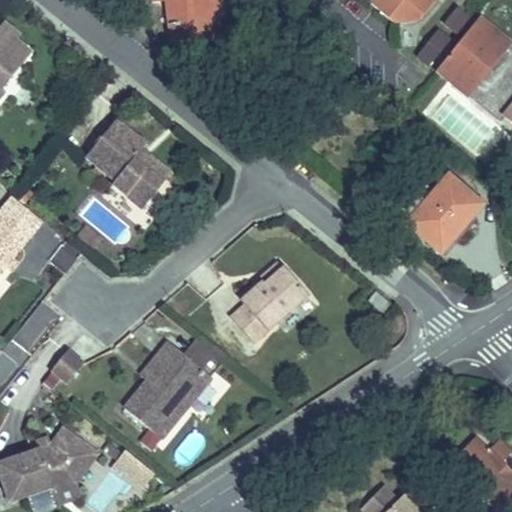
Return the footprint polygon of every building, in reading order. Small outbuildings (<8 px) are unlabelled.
[(219,39),(215,0),(152,0),(152,3),(167,2),(171,44),(219,39)] [(374,0),(370,4),(392,23),(420,21),(437,0),(374,0)] [(468,19),(457,9),(444,25),(456,34),(468,19)] [(478,20),(437,71),(468,96),(509,45),(478,20)] [(0,99),(4,94),(1,91),(30,54),(15,41),(18,37),(4,25),(0,30),(0,99)] [(428,66),(448,40),(439,32),(418,58),(428,66)] [(202,74),(222,50),(216,45),(206,57),(194,48),(184,59),(202,74)] [(116,120),(86,157),(115,182),(112,185),(142,210),(171,174),(149,156),(147,159),(139,153),(146,145),(116,120)] [(149,156),(142,150),(139,153),(147,159),(149,156)] [(394,214),(440,254),(481,206),(448,177),(434,193),(421,182),(394,214)] [(32,238),(43,224),(11,198),(0,211),(7,217),(32,238)] [(14,260),(32,238),(7,217),(0,225),(0,276),(7,268),(14,260)] [(14,260),(7,268),(13,273),(20,264),(14,260)] [(277,262),(257,279),(262,285),(282,268),(277,262)] [(308,297),(282,268),(262,285),(261,284),(241,301),(245,306),(231,318),(254,344),(308,297)] [(389,305),(375,293),(368,301),(383,313),(389,305)] [(183,356),(201,371),(213,356),(195,341),(183,356)] [(211,379),(201,371),(183,356),(168,344),(156,358),(163,364),(147,383),(125,410),(161,440),(211,379)] [(83,364),(67,352),(51,371),(67,384),(83,364)] [(140,377),(147,383),(163,364),(156,358),(140,377)] [(97,455),(62,430),(50,448),(51,452),(42,456),(40,451),(38,452),(0,465),(0,476),(9,503),(27,496),(74,480),(76,485),(97,455)] [(189,462),(207,444),(197,435),(180,453),(189,462)] [(38,452),(40,451),(42,456),(51,452),(50,448),(47,439),(35,443),(38,452)] [(502,464),(490,452),(478,440),(450,468),(494,511),(497,511),(511,497),(511,473),(511,474),(505,467),(503,469),(500,466),(502,464)] [(511,452),(501,442),(490,452),(502,464),(511,453),(511,452)] [(154,475),(125,451),(118,460),(127,467),(123,471),(144,488),(154,475)] [(127,467),(118,460),(111,469),(120,476),(123,471),(127,467)] [(43,511),(81,499),(76,485),(74,480),(27,496),(31,511),(43,511)] [(362,510),(363,511),(388,511),(397,503),(383,489),(362,510)] [(415,511),(402,498),(397,503),(388,511),(415,511)]
